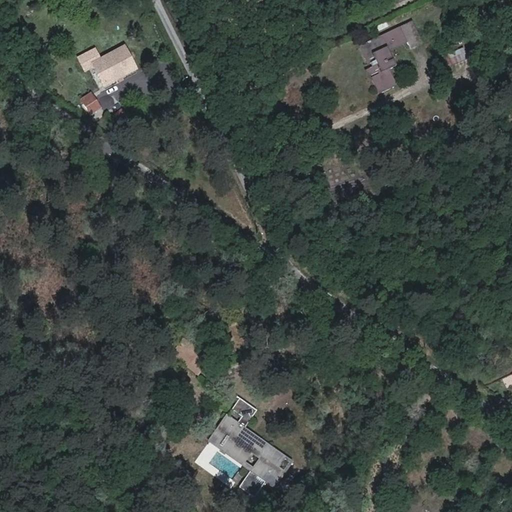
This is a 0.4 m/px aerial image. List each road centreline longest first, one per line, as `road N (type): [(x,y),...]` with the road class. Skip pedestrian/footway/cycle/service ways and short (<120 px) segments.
road 1 (residential): [(276,252),(0,68)]
road 2 (residential): [(511,421),(276,252)]
road 3 (residential): [(156,0),(276,252)]
